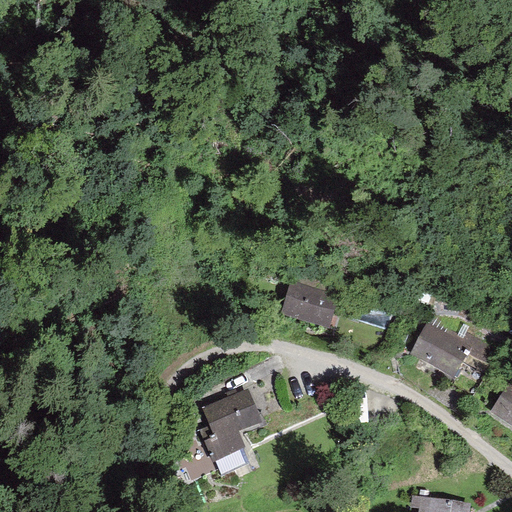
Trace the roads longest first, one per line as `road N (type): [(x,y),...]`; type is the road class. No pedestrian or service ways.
road 1 (track): [(116,511),(153,417),(194,368),(240,352),(301,352),(409,396),(511,473)]
road 2 (unknown): [(354,219),(351,264),(377,383)]
